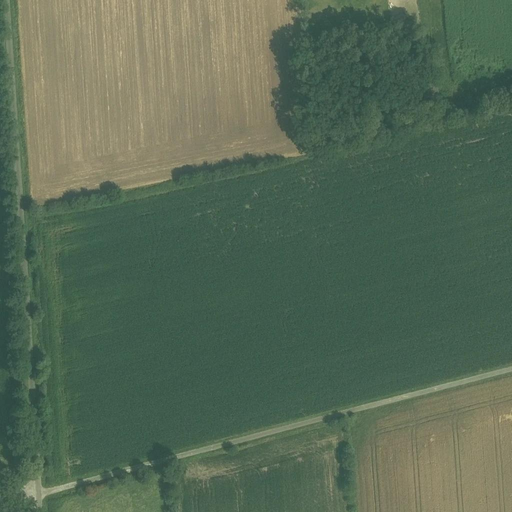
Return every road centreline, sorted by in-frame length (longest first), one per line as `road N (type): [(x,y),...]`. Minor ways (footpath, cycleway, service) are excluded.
road 1 (residential): [(37,495),(6,0)]
road 2 (unclassified): [(511,369),(37,495)]
